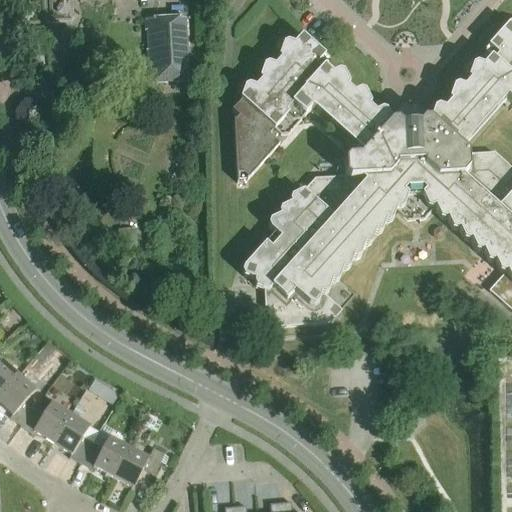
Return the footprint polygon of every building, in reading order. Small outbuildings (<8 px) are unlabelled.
[(189,83),(186,19),(146,21),(149,85),(189,83)] [(511,172),(493,156),(467,158),(460,152),(506,100),(511,105),(511,29),(508,27),(484,54),(485,60),(489,63),(482,70),(476,68),(471,70),(467,82),(469,84),(463,91),(456,89),(452,91),(448,104),(450,106),(444,113),(437,111),(433,113),(429,124),(423,124),(419,129),(402,130),(397,126),(391,126),(385,115),(381,114),(375,117),(368,110),(370,108),(364,96),(360,95),(354,97),(346,91),(348,89),(343,77),(338,76),(332,78),(325,72),(329,68),(329,63),(323,58),(301,38),(293,47),(287,45),(283,47),(278,60),(280,62),(274,68),(268,66),(263,68),(259,81),(261,83),(255,90),(248,88),(244,90),(240,102),(241,104),(232,113),(231,114),(238,120),(234,124),(234,123),(233,123),(236,186),(238,186),(237,178),(243,177),(247,181),(245,183),(246,184),(264,164),(279,148),(278,147),(277,147),(268,139),(273,132),(280,138),(288,138),(311,111),(354,150),(362,157),(359,161),(348,161),(344,166),(345,180),(314,181),(303,195),(303,194),(291,200),(289,204),(291,206),(280,212),(279,216),(280,218),(269,224),(268,228),(270,233),(280,241),(271,251),(265,247),(243,271),(242,276),(244,279),(255,283),(254,286),(256,290),(267,294),(267,313),(266,313),(267,331),(328,328),(340,314),(321,295),(335,280),(351,261),(352,262),(355,263),(359,261),(363,250),(362,249),(395,211),(407,223),(424,222),(435,210),(471,243),(470,244),(475,255),(480,256),(482,255),(483,254),(485,255),(506,274),(489,294),(511,314),(511,172)] [(136,231),(118,232),(118,252),(137,252),(136,231)] [(0,399),(19,379),(2,364),(0,361),(0,399)] [(21,429),(36,410),(27,403),(35,394),(19,379),(0,399),(0,406),(13,418),(10,421),(21,429)] [(105,389),(95,382),(88,393),(98,399),(105,389)] [(44,400),(36,410),(21,429),(32,437),(35,434),(53,446),(71,418),(52,406),(44,400)] [(77,409),(71,418),(78,423),(84,413),(77,409)] [(81,468),(93,447),(83,441),(90,430),(78,423),(71,418),(53,446),(72,458),(70,461),(81,468)] [(103,452),(93,447),(81,468),(92,474),(94,470),(114,481),(129,451),(109,441),(103,452)] [(129,451),(114,481),(134,491),(143,474),(154,479),(165,457),(153,452),(149,461),(129,451)]
